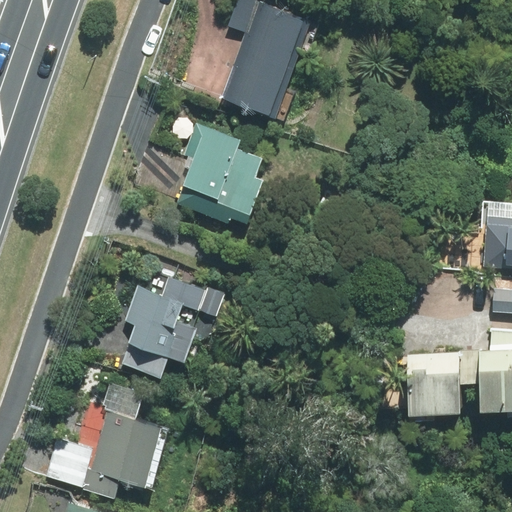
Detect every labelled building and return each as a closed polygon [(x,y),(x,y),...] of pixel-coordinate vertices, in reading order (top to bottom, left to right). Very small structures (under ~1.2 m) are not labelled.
[(228,68),(210,61),(198,94),(266,119),(302,19),(249,0),(231,0),(222,28),(240,34),(228,68)] [(254,156),(230,146),(233,139),(200,124),(172,188),(238,218),(256,179),(246,174),(254,156)] [(469,268),(511,270),(511,202),(473,200),(469,268)] [(129,323),(121,343),(175,365),(191,325),(170,317),(175,305),(210,319),(219,296),(163,273),(156,293),(134,284),(119,319),(129,323)] [(511,334),(485,334),(485,351),(398,352),(399,415),(447,415),(447,384),(468,384),(468,410),(511,409),(511,334)] [(96,403),(73,394),(43,474),(106,498),(112,481),(139,491),(161,432),(133,421),(142,397),(104,382),(96,403)]
